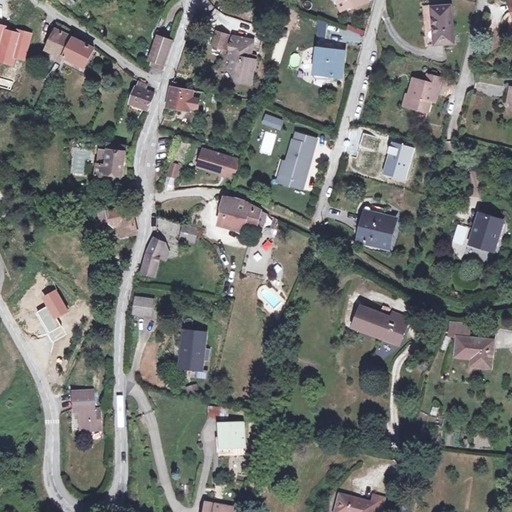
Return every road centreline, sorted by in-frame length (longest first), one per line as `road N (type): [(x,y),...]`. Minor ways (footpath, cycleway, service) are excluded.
road 1 (tertiary): [(84,507),(106,504),(123,485),(122,308),(145,233),(149,142),(165,86)]
road 2 (residential): [(314,230),(381,0)]
road 3 (tertiary): [(0,306),(51,403),(54,483),(61,497),(84,507)]
road 4 (residential): [(34,0),(165,86)]
road 5 (residential): [(480,0),(451,138)]
